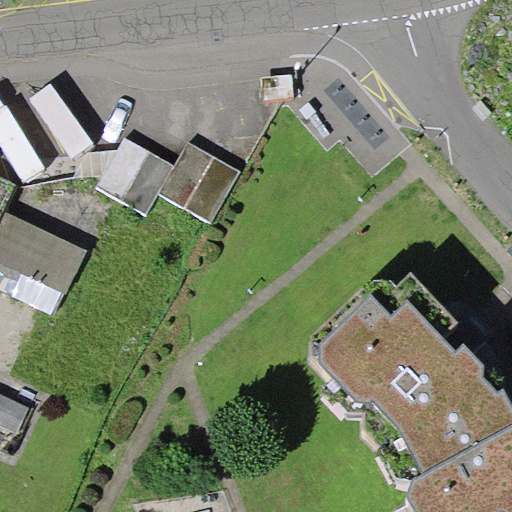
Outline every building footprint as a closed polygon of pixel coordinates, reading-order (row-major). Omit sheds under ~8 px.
[(289,104),(287,89),(257,93),(258,107),(289,104)] [(206,229),(235,177),(183,147),(154,199),(206,229)] [(0,295),(26,308),(37,285),(57,295),(74,259),(0,222),(0,212),(9,193),(0,188),(0,295)] [(396,447),(494,394),(463,361),(481,345),(462,325),(464,324),(461,321),(450,331),(406,284),(374,314),(358,298),(306,347),(305,366),(327,389),(336,381),(367,414),(358,423),(357,440),(374,458),(396,447)] [(511,511),(511,426),(494,394),(396,447),(417,487),(406,492),(402,509),(403,511),(511,511)] [(23,413),(0,401),(0,432),(11,438),(23,413)]
